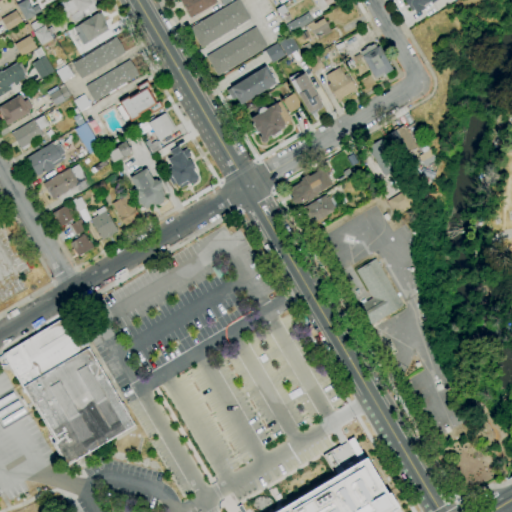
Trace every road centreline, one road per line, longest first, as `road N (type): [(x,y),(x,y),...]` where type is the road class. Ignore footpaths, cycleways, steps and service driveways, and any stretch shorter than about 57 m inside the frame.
road 1 (secondary): [(441,511),(137,0)]
road 2 (residential): [(0,334),(419,82)]
road 3 (residential): [(73,291),(0,165)]
